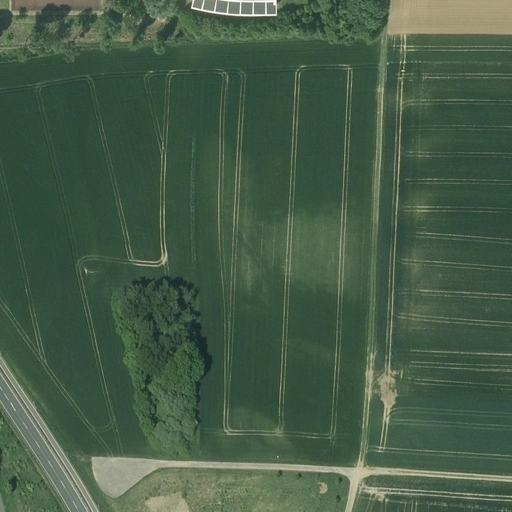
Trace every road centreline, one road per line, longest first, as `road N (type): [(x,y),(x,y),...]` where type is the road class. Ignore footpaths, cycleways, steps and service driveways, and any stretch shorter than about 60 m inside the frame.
road 1 (track): [(114,475),(143,461),(357,470)]
road 2 (track): [(197,464),(194,295)]
road 3 (track): [(357,470),(511,479)]
road 4 (secondary): [(78,511),(0,386)]
